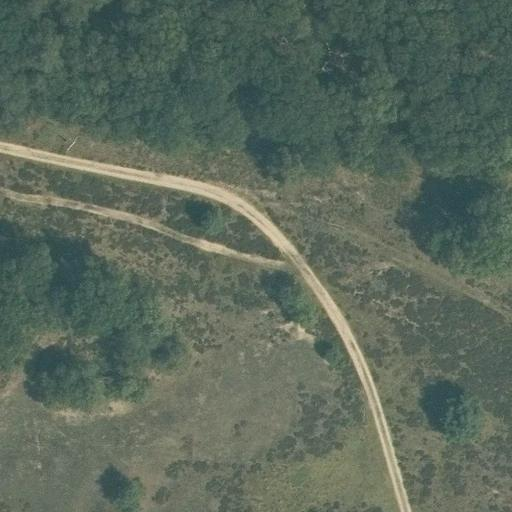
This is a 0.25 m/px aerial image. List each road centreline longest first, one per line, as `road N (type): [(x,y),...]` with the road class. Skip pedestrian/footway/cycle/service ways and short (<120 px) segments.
road 1 (track): [(303,273),(238,199),(0,146)]
road 2 (track): [(0,188),(303,273)]
road 3 (track): [(405,511),(349,342),(303,273)]
